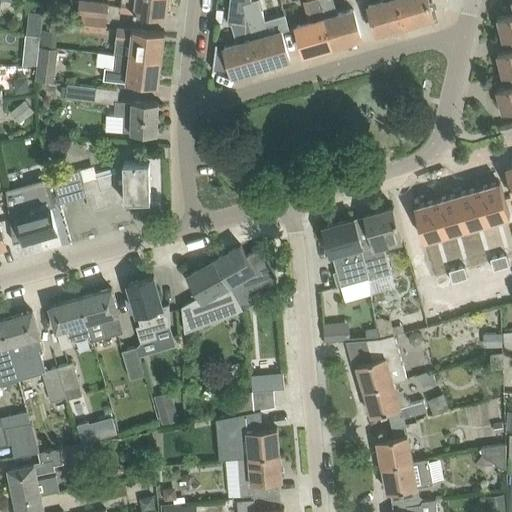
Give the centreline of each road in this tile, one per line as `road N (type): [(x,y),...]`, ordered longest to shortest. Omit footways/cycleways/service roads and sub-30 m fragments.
road 1 (residential): [(321,511),(290,202)]
road 2 (residential): [(464,31),(185,107)]
road 3 (residential): [(196,228),(0,284)]
road 4 (residential): [(437,148),(398,171),(290,202)]
road 5 (residential): [(196,228),(185,107)]
road 6 (residential): [(437,148),(464,31)]
